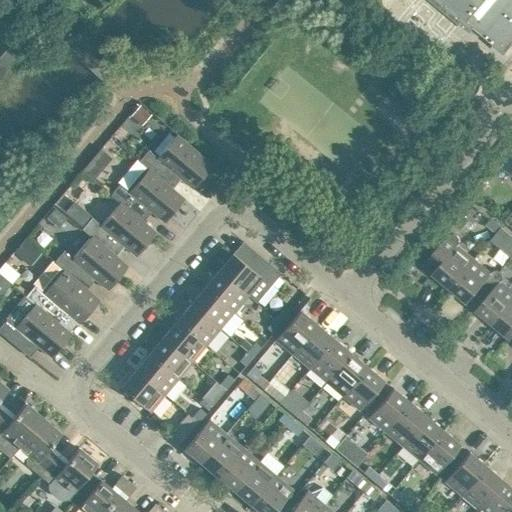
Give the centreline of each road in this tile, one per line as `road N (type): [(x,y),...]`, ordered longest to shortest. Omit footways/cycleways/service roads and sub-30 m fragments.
road 1 (residential): [(79,398),(80,380),(224,212),(256,219),(345,296)]
road 2 (residential): [(511,100),(345,296)]
road 3 (residential): [(345,296),(511,433)]
road 4 (residential): [(212,511),(79,398)]
